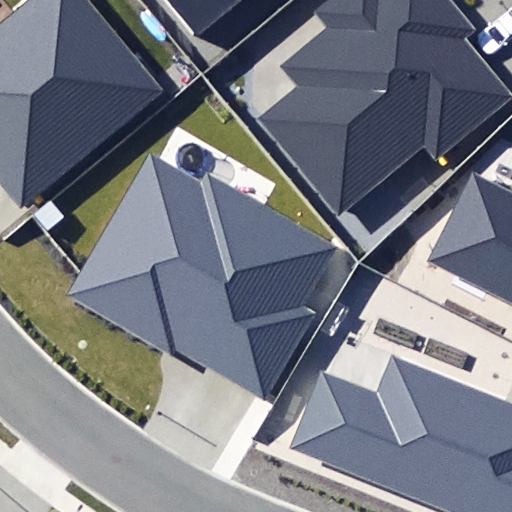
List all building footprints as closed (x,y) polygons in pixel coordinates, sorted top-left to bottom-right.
[(0,180),(20,204),(159,88),(85,0),(33,0),(0,28),(0,180)] [(166,0),(194,33),(235,0),(166,0)] [(295,86),(257,117),(334,213),(427,139),(439,154),(509,98),(460,37),(472,27),(450,0),(326,0),(309,14),(323,31),(278,67),(295,86)] [(173,343),(269,399),(321,310),(309,303),(341,249),(207,171),(201,182),(151,153),(69,294),(168,351),(173,343)] [(511,191),(474,172),(428,262),(511,305),(511,191)] [(320,370),(287,450),(442,511),(511,511),(511,406),(393,358),(379,394),(320,370)]
